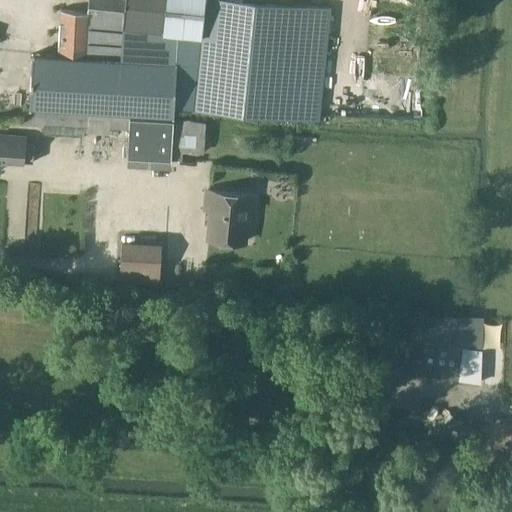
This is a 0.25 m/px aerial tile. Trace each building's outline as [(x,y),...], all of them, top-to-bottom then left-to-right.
[(193,106),(205,0),(89,0),(88,13),(63,11),(60,58),(36,56),(32,108),(174,118),(175,104),(193,106)] [(331,7),(264,0),(205,0),(195,107),(319,119),(331,7)] [(87,132),(89,114),(48,112),(26,113),(25,123),(45,124),(44,135),(87,138),(87,132)] [(89,114),(87,132),(127,136),(129,117),(89,114)] [(172,120),(129,117),(127,136),(125,159),(169,161),(170,152),(172,120)] [(205,123),(172,120),(170,152),(202,154),(205,123)] [(0,158),(34,161),(35,142),(25,142),(25,136),(3,134),(2,141),(0,140),(0,158)] [(251,195),(209,191),(207,211),(213,211),(210,239),(246,243),(251,195)] [(163,241),(122,239),(120,277),(160,279),(163,241)] [(483,316),(428,314),(420,373),(481,382),(483,316)] [(412,341),(400,338),(396,360),(408,362),(412,341)] [(483,432),(454,416),(447,434),(473,448),(483,432)]
